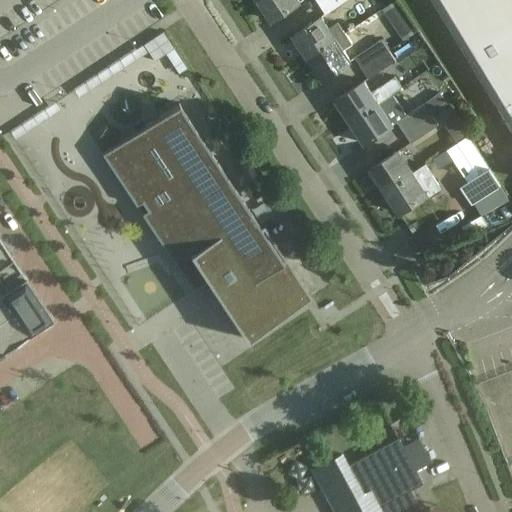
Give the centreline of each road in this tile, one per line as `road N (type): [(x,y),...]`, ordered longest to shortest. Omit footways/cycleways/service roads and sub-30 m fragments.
road 1 (residential): [(409,338),(187,0)]
road 2 (residential): [(149,511),(232,440),(409,338)]
road 3 (residential): [(482,511),(409,338)]
road 4 (residential): [(149,443),(73,324)]
road 5 (residential): [(73,324),(0,213)]
